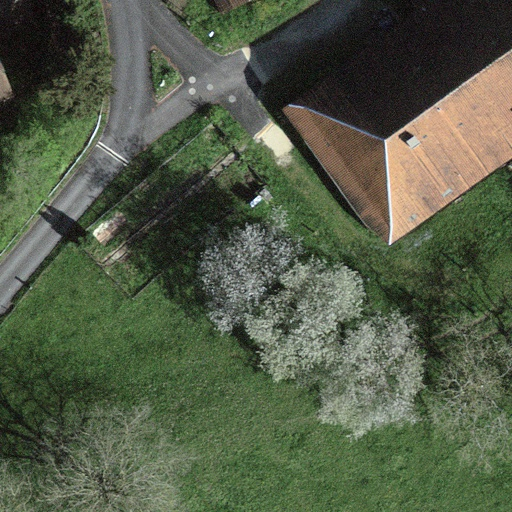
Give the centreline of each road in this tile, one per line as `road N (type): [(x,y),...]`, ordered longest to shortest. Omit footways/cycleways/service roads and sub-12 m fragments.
road 1 (track): [(126,0),(127,99),(105,154),(0,288)]
road 2 (track): [(105,154),(290,45),(347,0)]
road 3 (residential): [(227,79),(166,35),(136,0)]
